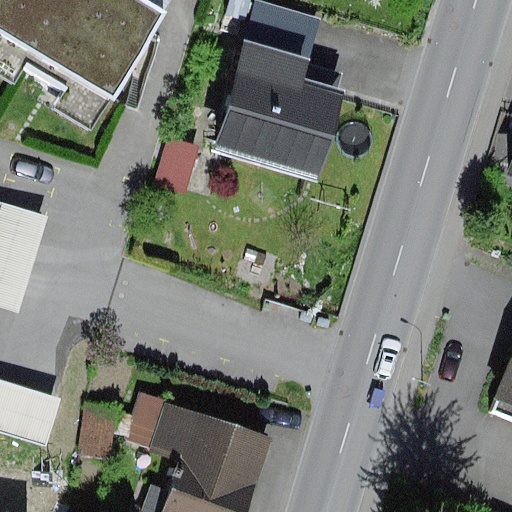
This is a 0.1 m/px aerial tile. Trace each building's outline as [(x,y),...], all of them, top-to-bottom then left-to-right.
[(176,1),(173,0),(0,0),(0,78),(15,87),(23,73),(62,96),(53,111),(94,136),(176,1)] [(311,62),(244,44),(214,152),(320,181),(342,102),(303,91),(311,62)] [(199,147),(167,138),(154,186),(186,195),(199,147)] [(48,217),(0,202),(0,308),(19,314),(48,217)] [(511,358),(489,413),(511,421),(511,358)] [(60,399),(0,379),(0,431),(45,446),(60,399)] [(246,511),(273,439),(137,396),(126,442),(180,461),(162,511),(246,511)] [(113,459),(116,409),(82,407),(79,457),(113,459)]
